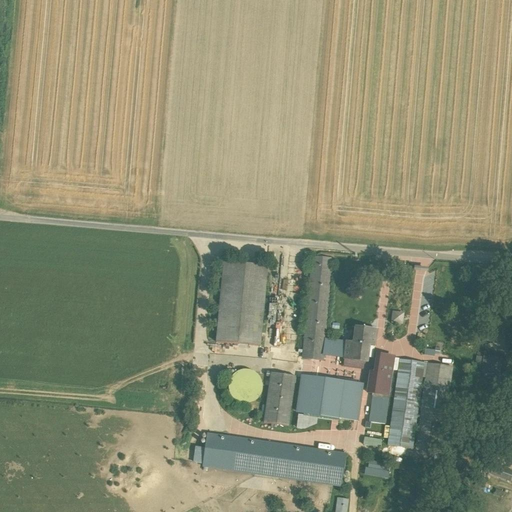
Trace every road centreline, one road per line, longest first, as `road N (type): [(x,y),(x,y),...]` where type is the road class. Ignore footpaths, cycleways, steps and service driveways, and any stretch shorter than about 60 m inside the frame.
road 1 (unclassified): [(511,264),(0,217)]
road 2 (track): [(511,489),(424,458),(357,450)]
